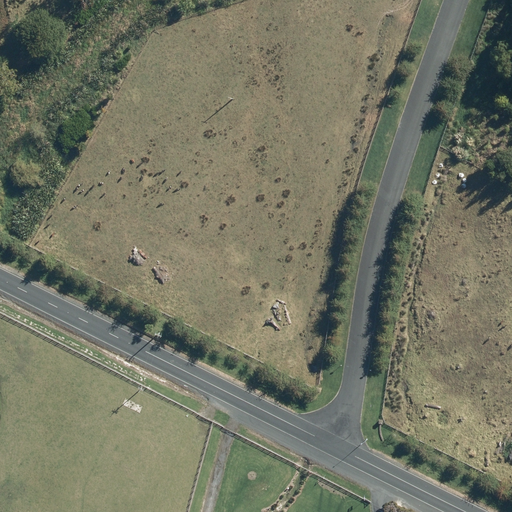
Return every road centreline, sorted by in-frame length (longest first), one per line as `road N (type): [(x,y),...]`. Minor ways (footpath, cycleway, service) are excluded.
road 1 (residential): [(332,445),(352,401),(383,216),(451,0)]
road 2 (unclassified): [(0,278),(332,445)]
road 3 (unclassified): [(332,445),(477,511)]
